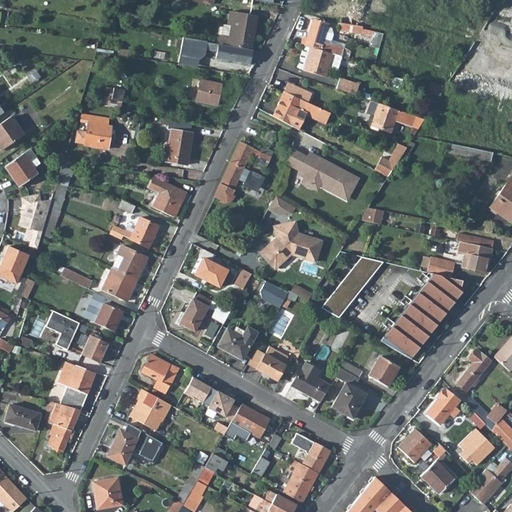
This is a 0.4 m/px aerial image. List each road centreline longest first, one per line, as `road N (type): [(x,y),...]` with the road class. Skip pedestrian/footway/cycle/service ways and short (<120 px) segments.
road 1 (residential): [(294,0),(140,329)]
road 2 (residential): [(140,329),(366,454)]
road 3 (residential): [(366,454),(500,283)]
road 4 (residential): [(140,329),(54,501)]
